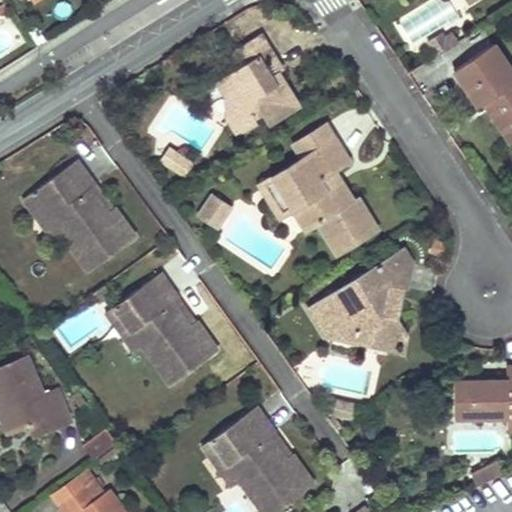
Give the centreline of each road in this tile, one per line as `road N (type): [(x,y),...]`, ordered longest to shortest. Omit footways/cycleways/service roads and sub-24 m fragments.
road 1 (residential): [(74,89),(332,447)]
road 2 (residential): [(326,0),(480,229),(490,293)]
road 3 (tertiary): [(216,0),(74,89)]
